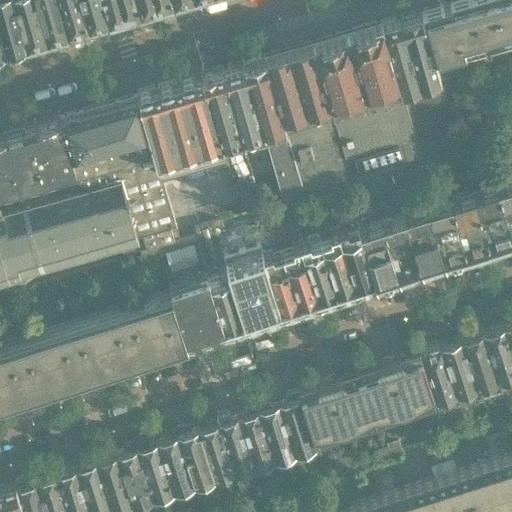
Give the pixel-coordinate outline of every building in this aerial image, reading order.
[(25,41),(13,0),(0,0),(0,31),(4,47),(25,41)] [(67,29),(58,0),(13,0),(25,41),(67,29)] [(80,0),(58,0),(67,29),(87,23),(80,0)] [(102,0),(80,0),(87,23),(107,17),(102,0)] [(102,0),(107,17),(139,8),(136,0),(102,0)] [(439,64),(511,42),(511,0),(442,0),(423,6),(433,44),(439,64)] [(439,64),(433,44),(423,6),(380,18),(399,84),(415,140),(419,154),(421,161),(459,149),(457,140),(451,122),(439,73),(436,64),(439,64)] [(415,140),(399,84),(380,18),(348,27),(394,170),(421,161),(419,154),(415,140)] [(394,170),(348,27),(322,35),(368,178),(377,175),(394,170)] [(368,178),(322,35),(293,43),(338,188),(345,186),(368,178)] [(338,188),(293,43),(263,52),(305,198),(307,197),(325,192),(338,188)] [(242,58),(264,136),(271,162),(284,205),(305,198),(263,52),(242,58)] [(264,136),(242,58),(221,64),(243,142),(257,137),(264,136)] [(243,142),(221,64),(200,70),(221,144),(222,148),(228,168),(249,162),(243,142)] [(200,70),(179,77),(200,150),(221,144),(200,70)] [(203,163),(200,150),(179,77),(136,89),(157,162),(175,157),(176,163),(191,212),(215,205),(203,163)] [(136,89),(59,111),(73,162),(76,173),(116,161),(137,235),(140,245),(142,250),(157,245),(179,238),(157,162),(136,89)] [(59,111),(28,120),(42,171),(73,162),(59,111)] [(28,120),(3,127),(18,178),(42,171),(28,120)] [(3,127),(0,128),(0,183),(18,178),(3,127)] [(137,235),(116,161),(76,173),(73,162),(42,171),(46,184),(0,197),(0,281),(7,279),(6,276),(10,275),(8,272),(43,262),(137,235)] [(390,172),(377,177),(382,189),(395,185),(390,172)] [(377,177),(377,175),(368,178),(372,194),(382,190),(382,189),(377,177)] [(274,195),(268,176),(253,180),(255,184),(259,199),(274,195)] [(495,183),(497,189),(511,232),(511,231),(511,183),(506,186),(504,180),(495,183)] [(259,200),(259,199),(255,184),(238,189),(243,205),(259,200)] [(349,201),(345,186),(338,188),(325,192),(330,207),(349,201)] [(472,190),(474,196),(488,239),(511,232),(497,189),(482,193),(480,187),(472,190)] [(325,192),(307,197),(312,213),(330,207),(325,192)] [(449,198),(451,204),(464,247),(488,239),(474,196),(460,201),(458,195),(449,198)] [(426,205),(428,211),(442,254),(464,247),(451,204),(437,208),(435,202),(426,205)] [(403,212),(405,218),(419,262),(442,254),(428,211),(414,216),(412,209),(403,212)] [(246,265),(243,256),(261,250),(249,212),(220,221),(221,224),(213,227),(218,242),(224,261),(243,318),(262,312),(246,265)] [(243,318),(224,261),(218,242),(213,227),(221,224),(220,221),(219,216),(194,224),(196,232),(206,268),(209,277),(224,324),(243,318)] [(380,219),(382,225),(396,269),(419,262),(405,218),(392,222),(390,216),(380,219)] [(373,276),(358,229),(348,232),(345,222),(336,225),(355,282),(373,276)] [(357,227),(358,229),(373,276),(396,269),(382,225),(368,230),(366,224),(357,227)] [(355,282),(336,225),(318,231),(336,288),(355,282)] [(336,288),(318,231),(299,237),(317,294),(336,288)] [(224,324),(209,277),(206,268),(196,232),(179,238),(157,245),(169,282),(171,290),(186,337),(224,324)] [(137,235),(43,262),(45,270),(62,268),(140,245),(137,235)] [(317,294),(299,237),(291,240),(292,243),(281,246),(299,300),(317,294)] [(299,300),(281,246),(271,249),(270,247),(261,250),(280,307),(299,300)] [(280,307),(261,250),(243,256),(246,265),(262,312),(280,307)] [(43,262),(8,272),(10,275),(6,276),(7,279),(8,284),(26,278),(26,276),(45,270),(43,262)] [(0,396),(186,337),(171,290),(0,345),(0,396)] [(511,315),(503,318),(511,346),(511,315)] [(511,346),(503,318),(482,325),(499,379),(511,375),(511,346)] [(482,325),(460,332),(478,386),(499,379),(482,325)] [(460,332),(440,339),(457,393),(478,386),(460,332)] [(440,339),(419,345),(437,400),(457,393),(440,339)] [(418,346),(356,366),(371,408),(402,404),(432,388),(418,346)] [(356,366),(297,385),(311,427),(342,423),(371,408),(356,366)] [(297,384),(285,388),(286,393),(278,396),(294,445),(314,439),(311,427),(297,385),(297,384)] [(268,394),(256,397),(274,452),(294,445),(278,396),(271,398),(268,394)] [(256,397),(245,401),(245,406),(238,409),(254,458),(274,452),(256,397)] [(228,407),(215,411),(233,465),(254,458),(238,409),(231,411),(228,407)] [(215,411),(204,414),(204,420),(197,422),(213,471),(233,465),(215,411)] [(187,420),(175,424),(193,477),(213,471),(197,422),(190,424),(187,420)] [(175,424),(164,427),(164,432),(156,435),(172,484),(193,477),(175,424)] [(147,433),(135,437),(152,490),(172,484),(156,435),(150,437),(147,433)] [(135,437),(123,440),(123,445),(116,448),(132,497),(152,490),(135,437)] [(384,445),(376,447),(377,451),(380,459),(382,458),(400,452),(402,451),(400,444),(398,437),(387,440),(387,443),(384,445)] [(106,446),(94,450),(111,503),(132,497),(116,448),(109,450),(106,446)] [(511,449),(488,458),(504,508),(511,505),(511,449)] [(94,450),(82,454),(82,458),(76,461),(91,510),(111,503),(94,450)] [(400,452),(382,458),(386,470),(404,463),(400,452)] [(351,453),(334,456),(336,469),(353,467),(352,464),(351,453)] [(488,458),(433,475),(445,511),(490,511),(504,508),(488,458)] [(66,459),(55,462),(70,511),(84,511),(91,510),(76,461),(69,463),(66,459)] [(42,471),(36,473),(47,511),(70,511),(55,462),(42,467),(42,471)] [(14,475),(25,511),(47,511),(36,473),(29,475),(26,472),(14,475)] [(0,479),(0,508),(1,511),(25,511),(14,475),(0,479)] [(445,511),(433,475),(379,493),(384,511),(445,511)] [(384,511),(379,493),(323,510),(323,511),(384,511)]
